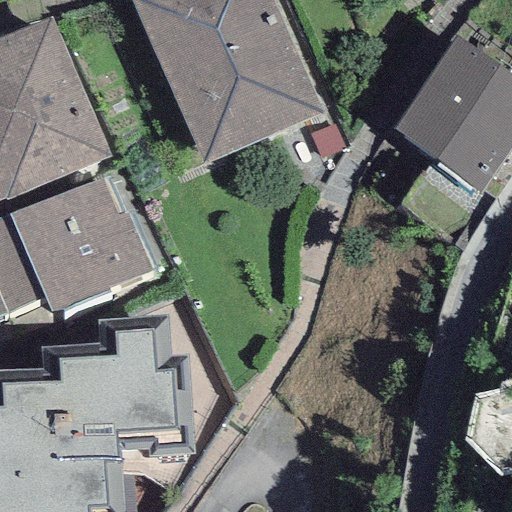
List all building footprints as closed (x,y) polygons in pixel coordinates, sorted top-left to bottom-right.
[(152,0),(126,12),(205,181),(323,126),(268,0),(152,0)] [(48,36),(0,57),(0,218),(108,172),(48,36)] [(511,172),(511,91),(457,58),(395,158),(486,214),(511,172)] [(150,294),(108,190),(0,234),(0,334),(43,318),(54,333),(150,294)] [(0,511),(134,511),(132,483),(193,478),(186,379),(168,380),(167,340),(97,345),(98,371),(39,376),(41,399),(0,402),(0,511)]
